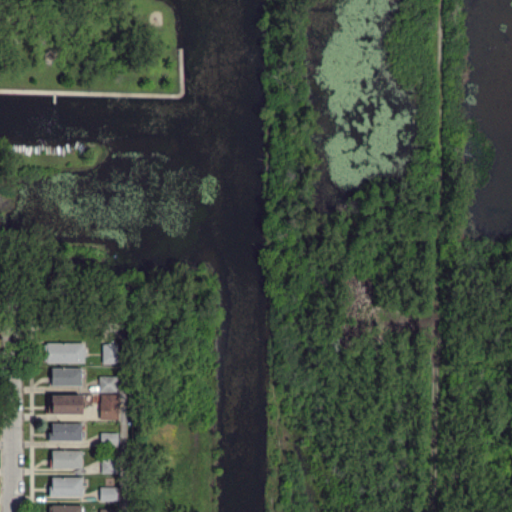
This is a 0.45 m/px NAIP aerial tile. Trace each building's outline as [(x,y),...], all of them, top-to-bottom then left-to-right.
[(46,361),(46,344),(83,344),(84,361),(46,361)] [(103,363),(102,345),(116,346),(117,363),(103,363)] [(52,386),(52,369),(79,369),(80,386),(52,386)] [(100,391),(100,378),(116,378),(117,390),(100,391)] [(100,418),(100,392),(117,392),(118,418),(100,418)] [(52,413),(52,397),(80,396),(80,412),(52,413)] [(49,439),(49,433),(52,433),(51,424),(81,424),(81,431),(83,432),(83,437),(80,437),(80,439),(49,439)] [(101,445),(101,433),(117,433),(117,445),(101,445)] [(49,467),(49,453),(52,453),(52,452),(80,452),(80,467),(49,467)] [(102,472),(101,459),(117,459),(117,472),(102,472)] [(49,495),(49,487),(50,487),(50,480),(52,480),(52,479),(82,479),(82,487),(83,487),(83,492),(80,492),(80,494),(49,495)] [(100,500),(100,487),(115,487),(116,500),(100,500)]
